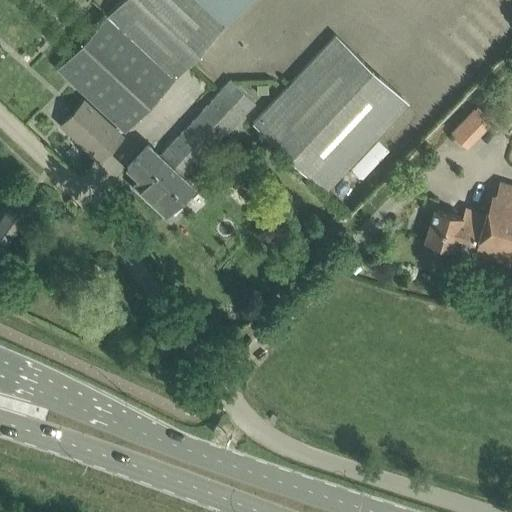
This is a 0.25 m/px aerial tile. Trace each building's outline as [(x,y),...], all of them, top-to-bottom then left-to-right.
[(195,0),(120,0),(57,67),(76,86),(125,131),(224,26),(195,0)] [(335,34),(253,122),(327,190),(408,102),(335,34)] [(148,144),(127,167),(144,182),(138,188),(166,215),(193,186),(184,177),(254,101),(231,79),(160,155),(148,144)] [(61,124),(99,159),(121,135),(84,100),(61,124)] [(467,148),(492,123),(474,106),(450,131),(467,148)] [(434,208),(424,240),(453,249),(454,245),(511,262),(511,184),(499,181),(495,195),(491,194),(485,212),(482,224),(462,218),(463,216),(436,208),(434,208)] [(15,206),(0,226),(0,247),(25,213),(15,206)]
